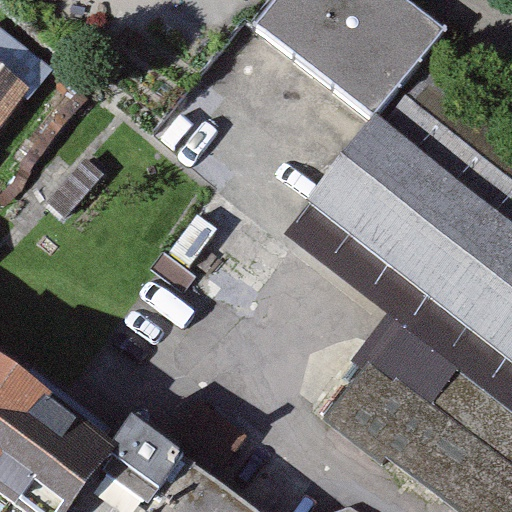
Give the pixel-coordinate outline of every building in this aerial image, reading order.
[(291,0),(259,40),(375,132),(391,112),(446,45),(413,18),(419,0),(291,0)] [(0,28),(0,66),(30,90),(24,97),(29,101),(54,69),(0,28)] [(0,128),(24,97),(30,90),(0,66),(0,128)] [(511,207),(391,112),(314,209),(511,366),(511,207)] [(317,417),(444,511),(511,511),(511,447),(407,370),(384,401),(348,375),(317,417)] [(0,508),(5,511),(57,511),(99,461),(0,382),(0,508)] [(207,404),(181,440),(227,474),(254,438),(207,404)] [(164,511),(227,511),(191,481),(164,511)]
